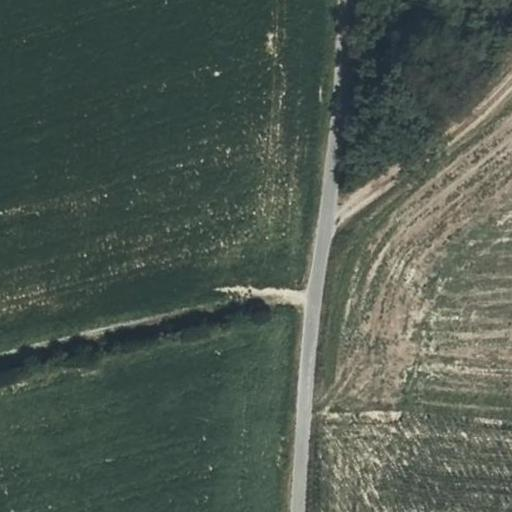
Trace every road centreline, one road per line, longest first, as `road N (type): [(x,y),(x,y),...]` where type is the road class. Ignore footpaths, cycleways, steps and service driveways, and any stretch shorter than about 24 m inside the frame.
road 1 (unclassified): [(307,511),(317,289),(353,0)]
road 2 (track): [(317,289),(0,366)]
road 3 (track): [(511,95),(417,172),(325,211)]
